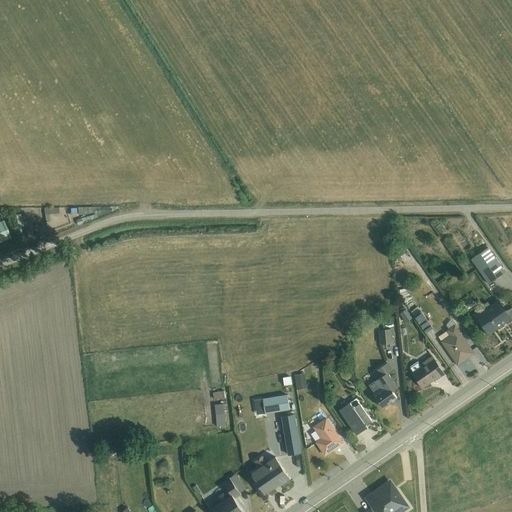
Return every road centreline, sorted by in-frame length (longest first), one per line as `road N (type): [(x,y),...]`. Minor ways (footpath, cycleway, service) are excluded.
road 1 (unclassified): [(511,206),(136,215),(0,265)]
road 2 (tertiary): [(293,511),(409,431)]
road 3 (tertiary): [(409,431),(511,360)]
